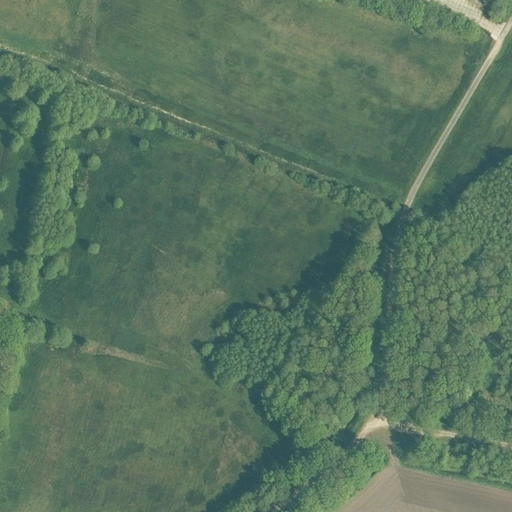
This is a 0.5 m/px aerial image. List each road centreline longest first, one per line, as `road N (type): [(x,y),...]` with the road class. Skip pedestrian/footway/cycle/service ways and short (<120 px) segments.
road 1 (track): [(511,21),(406,206),(374,418)]
road 2 (track): [(374,418),(511,447)]
road 3 (track): [(374,418),(336,463),(271,511)]
